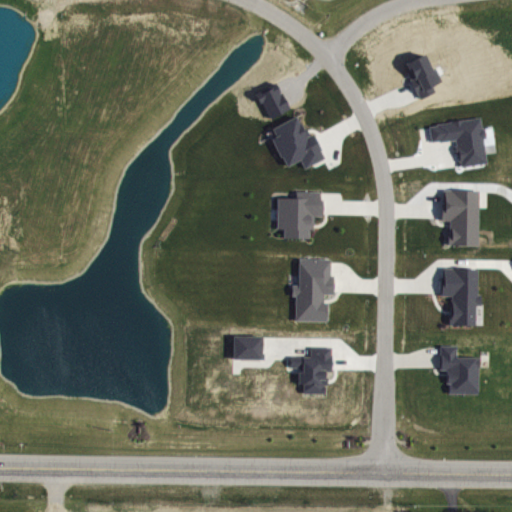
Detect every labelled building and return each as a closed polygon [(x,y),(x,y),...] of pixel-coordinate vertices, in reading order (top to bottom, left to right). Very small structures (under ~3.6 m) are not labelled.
[(275,128),(278,137),(275,138),(288,167),(303,161),(307,168),(324,161),(305,115),(275,128)] [(490,164),(488,146),(496,144),(494,128),(485,129),(483,118),(432,125),(434,143),(459,140),(462,168),(490,164)] [(481,246),(482,191),(445,190),(445,221),(452,221),(451,246),(481,246)] [(279,230),(286,230),(286,239),(312,239),(312,230),(316,230),(316,217),(325,217),(325,192),(298,192),(298,199),(280,198),(279,230)] [(297,321),(328,322),(329,295),(336,295),(336,275),(333,275),(333,260),(301,259),(301,286),(294,285),(294,296),(298,296),(297,321)] [(453,325),(477,326),(478,306),(483,306),(483,295),(480,295),(480,269),(444,268),(444,296),(453,296),(453,325)] [(481,395),(481,358),(459,358),(459,347),(443,346),(442,371),(450,371),(449,394),(481,395)] [(306,394),(328,394),(328,373),(335,373),(335,348),(313,348),(313,357),(293,357),(293,368),(301,368),(301,385),(306,385),(306,394)]
